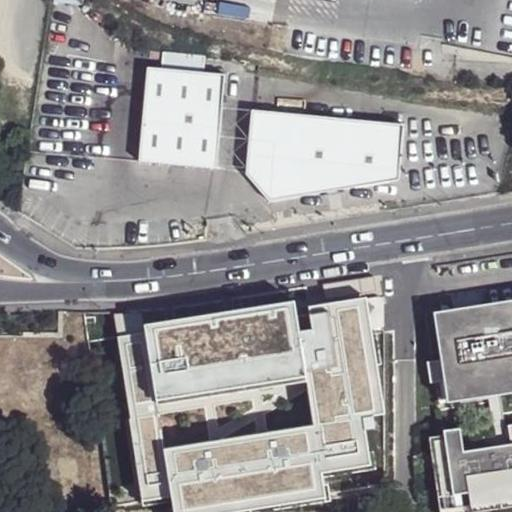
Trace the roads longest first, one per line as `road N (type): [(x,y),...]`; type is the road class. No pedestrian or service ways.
road 1 (tertiary): [(108,284),(511,224)]
road 2 (tertiary): [(108,284),(54,269),(0,234)]
